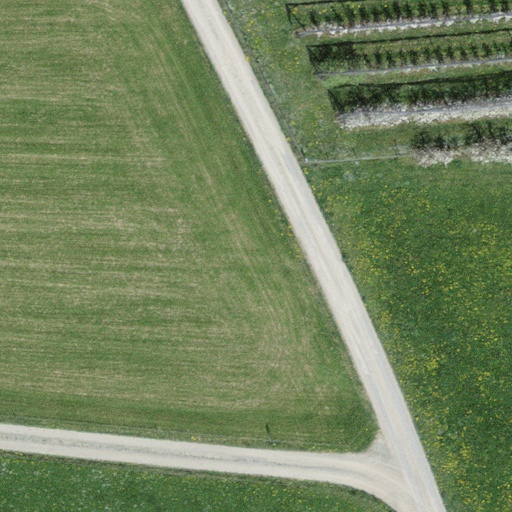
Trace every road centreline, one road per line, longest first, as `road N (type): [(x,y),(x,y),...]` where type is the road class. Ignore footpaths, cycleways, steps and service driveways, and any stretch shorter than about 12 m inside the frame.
road 1 (residential): [(194,0),(411,511)]
road 2 (track): [(400,485),(0,449)]
